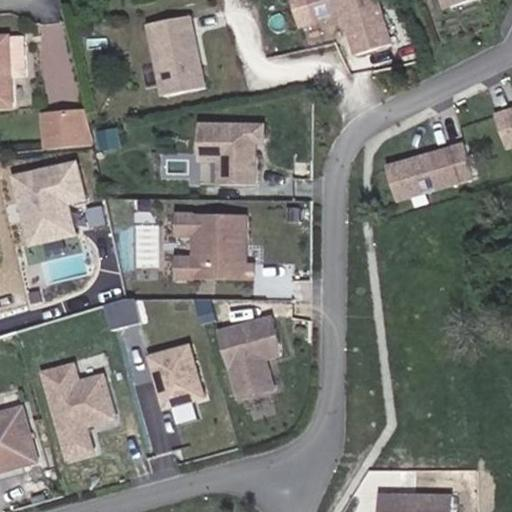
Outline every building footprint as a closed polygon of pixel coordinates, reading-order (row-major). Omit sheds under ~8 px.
[(392,46),(378,0),(295,0),(303,28),(346,15),(358,56),(392,46)] [(207,89),(193,17),(152,25),(166,97),(207,89)] [(0,106),(12,106),(11,78),(27,77),(26,38),(0,38),(0,106)] [(508,149),(511,147),(511,111),(497,117),(508,149)] [(95,146),(87,112),(45,116),(48,150),(95,146)] [(258,153),(253,148),(253,143),(266,143),(266,126),(202,125),(201,162),(221,162),(221,186),(257,186),(258,153)] [(475,178),(466,145),(449,150),(450,152),(392,169),(402,200),(475,178)] [(36,245),(79,235),(72,204),(90,200),(81,163),(20,178),(36,245)] [(241,245),(249,237),(249,216),(180,215),(180,236),(197,236),(203,243),(203,252),(197,259),(180,259),(180,280),(254,281),(254,264),(248,264),(248,259),(241,250),(241,245)] [(142,297),(111,304),(117,329),(148,322),(142,297)] [(266,361),(282,356),(281,345),(274,319),(223,333),(241,400),(276,390),(270,370),(268,368),(266,361)] [(206,398),(192,349),(154,359),(168,409),(206,398)] [(118,419),(107,376),(80,384),(74,364),(46,372),(41,373),(65,460),(96,452),(90,427),(118,419)] [(0,472),(40,462),(25,409),(0,415),(0,472)] [(453,511),(453,497),(383,497),(382,511),(453,511)]
